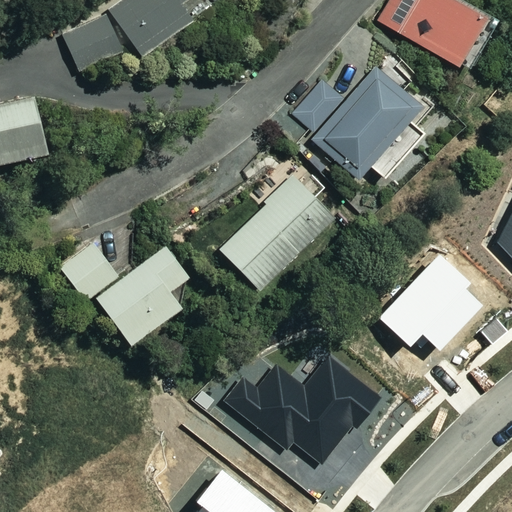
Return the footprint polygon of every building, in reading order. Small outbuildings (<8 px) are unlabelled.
[(179,0),(120,0),(107,9),(136,53),(185,20),(174,4),(179,0)] [(472,13),(449,0),(381,0),(371,18),(445,61),(472,13)] [(116,51),(102,18),(61,36),(76,69),(116,51)] [(358,161),(375,176),(417,129),(402,116),(412,104),(368,64),(338,98),(316,79),(287,111),(311,133),(306,138),(347,174),(358,161)] [(0,101),(0,156),(39,148),(28,96),(0,101)] [(325,215),(289,177),(213,248),(248,286),(325,215)] [(110,275),(88,242),(53,265),(75,299),(83,293),(115,337),(167,301),(158,287),(178,273),(156,242),(110,275)]
